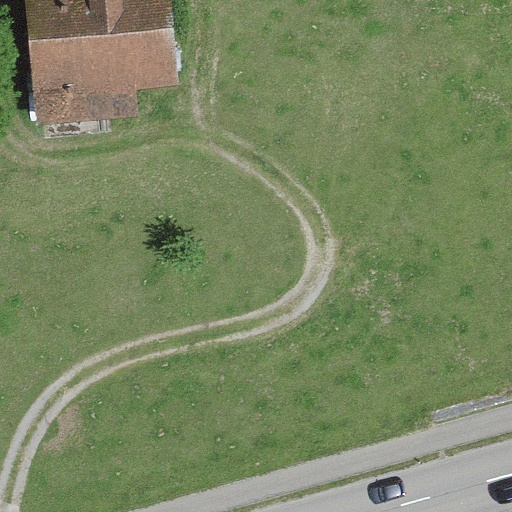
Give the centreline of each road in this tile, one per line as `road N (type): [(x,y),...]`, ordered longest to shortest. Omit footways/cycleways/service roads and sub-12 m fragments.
road 1 (track): [(9,511),(39,411),(73,377),(126,353),(257,325),(295,307),(317,274),(319,229),(297,196),(187,124)]
road 2 (primary): [(511,474),(377,511)]
